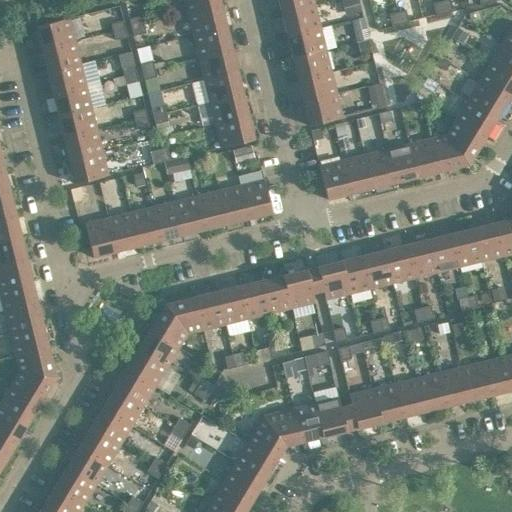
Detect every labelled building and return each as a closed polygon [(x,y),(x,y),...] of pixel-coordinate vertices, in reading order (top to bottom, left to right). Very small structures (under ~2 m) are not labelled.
[(220,0),(184,0),(188,13),(221,5),(220,0)] [(278,0),(282,13),(315,5),(313,0),(278,0)] [(342,0),(346,13),(362,9),(359,0),(342,0)] [(453,11),(450,0),(443,0),(442,1),(445,13),(453,11)] [(433,3),(436,15),(445,13),(442,1),(433,3)] [(193,35),(227,27),(221,5),(188,13),(193,35)] [(287,35),(321,27),(315,5),(282,13),(287,35)] [(409,22),(406,9),(398,11),(401,24),(409,22)] [(389,13),(392,26),(401,24),(398,11),(389,13)] [(142,15),(129,18),(131,27),(144,24),(142,15)] [(364,16),(352,19),(357,41),(369,39),(369,38),(364,16)] [(69,17),(36,26),(42,49),(75,41),(69,17)] [(124,20),(111,23),(113,31),(126,28),(124,20)] [(133,35),(146,32),(144,24),(131,27),(133,35)] [(511,26),(502,42),(511,47),(511,26)] [(227,27),(193,35),(199,57),(232,49),(227,27)] [(321,27),(287,35),(293,58),(326,49),(321,27)] [(115,40),(128,37),(126,28),(113,31),(115,40)] [(458,28),(452,37),(462,43),(468,34),(458,28)] [(369,39),(357,41),(361,55),(372,52),(369,39)] [(47,71),(81,63),(75,41),(42,49),(47,71)] [(511,47),(502,42),(491,61),(511,74),(511,47)] [(204,79),(238,71),(232,49),(199,57),(204,79)] [(326,49),(293,58),(298,80),(331,71),(326,49)] [(451,64),(440,57),(435,65),(446,71),(451,64)] [(92,60),(81,63),(47,71),(53,93),(98,82),(92,60)] [(153,60),(140,63),(142,71),(155,68),(153,60)] [(511,92),(511,74),(491,61),(479,81),(508,99),(511,92)] [(134,64),(122,67),(124,76),(137,72),(134,64)] [(144,79),(157,76),(155,68),(142,71),(144,79)] [(243,93),(238,71),(204,79),(192,82),(197,105),(210,102),(243,93)] [(331,71),(298,80),(304,102),(337,94),(331,71)] [(137,72),(124,76),(130,98),(142,95),(137,72)] [(423,85),(433,91),(437,83),(427,77),(423,85)] [(508,99),(479,81),(467,100),(497,118),(508,99)] [(58,115),(91,107),(103,104),(98,82),(53,93),(58,115)] [(380,82),(367,86),(373,108),(385,105),(380,82)] [(215,124),(248,115),(243,93),(210,102),(215,124)] [(309,125),(343,117),(337,94),(304,102),(309,125)] [(419,98),(415,102),(423,110),(424,111),(430,104),(419,97),(419,98)] [(467,100),(455,120),(485,138),(497,118),(467,100)] [(164,104),(151,107),(153,115),(166,112),(164,104)] [(91,107),(58,115),(64,137),(97,129),(91,107)] [(145,108),(133,111),(135,120),(147,117),(145,108)] [(399,108),(390,110),(393,122),(402,120),(399,108)] [(155,124),(168,121),(166,112),(153,115),(155,124)] [(221,147),(254,139),(248,115),(215,124),(221,147)] [(137,128),(150,125),(147,117),(135,120),(137,128)] [(364,117),(357,119),(359,128),(366,126),(364,117)] [(485,138),(455,120),(447,134),(431,138),(439,171),(469,164),(485,138)] [(334,124),(337,136),(347,134),(344,122),(334,124)] [(69,160),(102,151),(97,129),(64,137),(69,160)] [(409,143),(417,177),(439,171),(431,138),(409,143)] [(387,149),(395,182),(417,177),(409,143),(387,149)] [(251,145),(233,149),(236,162),(255,157),(251,145)] [(170,160),(167,147),(158,149),(162,162),(170,160)] [(150,151),(153,164),(162,162),(158,149),(150,151)] [(364,154),(373,187),(395,182),(387,149),(364,154)] [(75,183),(108,175),(102,151),(69,160),(75,183)] [(342,160),(351,193),(373,187),(364,154),(342,160)] [(187,156),(164,161),(167,174),(189,169),(187,156)] [(319,165),(327,199),(351,193),(342,160),(319,165)] [(5,170),(0,171),(0,194),(10,192),(5,170)] [(143,172),(133,174),(136,186),(146,184),(143,172)] [(272,212),(264,179),(241,185),(249,218),(272,212)] [(219,190),(227,223),(249,218),(241,185),(219,190)] [(197,196),(205,229),(227,223),(219,190),(197,196)] [(0,218),(16,214),(10,192),(0,194),(0,218)] [(174,201),(183,234),(205,229),(197,196),(174,201)] [(183,234),(174,201),(152,206),(160,240),(183,234)] [(160,240),(152,206),(130,212),(138,245),(160,240)] [(138,245),(130,212),(108,217),(116,251),(138,245)] [(16,214),(0,218),(0,241),(21,236),(16,214)] [(85,223),(93,257),(116,251),(108,217),(85,223)] [(511,217),(511,218),(496,222),(504,255),(511,253),(511,217)] [(504,255),(496,222),(473,227),(482,261),(504,255)] [(482,261),(473,227),(451,233),(459,266),(482,261)] [(459,266),(451,233),(429,238),(437,272),(459,266)] [(0,265),(27,259),(21,236),(0,241),(0,265)] [(437,272),(429,238),(407,244),(415,277),(437,272)] [(415,277),(407,244),(385,249),(393,282),(415,277)] [(393,282),(385,249),(363,255),(371,288),(393,282)] [(371,288),(363,255),(341,260),(349,293),(371,288)] [(27,259),(0,265),(0,288),(32,281),(27,259)] [(323,290),(326,299),(349,293),(341,260),(313,267),(307,268),(313,292),(319,291),(323,290)] [(313,292),(307,268),(284,274),(292,307),(315,302),(313,292)] [(292,307),(284,274),(261,279),(270,313),(292,307)] [(239,285),(248,318),(270,313),(261,279),(239,285)] [(0,293),(4,311),(38,303),(32,281),(0,288),(0,293)] [(248,318),(239,285),(217,290),(225,324),(248,318)] [(504,286),(491,289),(494,301),(507,297),(504,286)] [(195,296),(203,329),(225,324),(217,290),(195,296)] [(478,307),(475,294),(467,296),(470,309),(478,307)] [(203,329),(195,296),(165,303),(149,329),(179,347),(187,333),(203,329)] [(458,298),(461,311),(470,309),(467,296),(458,298)] [(38,303),(4,311),(10,333),(43,325),(38,303)] [(434,318),(431,305),(423,307),(426,320),(434,318)] [(414,309),(417,322),(426,320),(423,307),(414,309)] [(390,329),(387,316),(378,318),(381,331),(390,329)] [(370,320),(373,333),(381,331),(378,318),(370,320)] [(463,321),(451,324),(454,336),(466,333),(463,321)] [(448,322),(437,325),(440,334),(451,332),(448,322)] [(15,355),(49,347),(43,325),(10,333),(15,355)] [(333,329),(336,342),(347,339),(344,327),(333,329)] [(420,328),(405,331),(408,342),(423,338),(420,328)] [(179,347),(149,329),(138,349),(167,367),(179,347)] [(311,335),(314,347),(326,344),(322,332),(311,335)] [(404,332),(393,334),(395,343),(406,340),(404,332)] [(383,336),(361,342),(364,351),(385,346),(383,336)] [(289,353),(286,341),(277,343),(280,355),(289,353)] [(269,345),(272,357),(280,355),(277,343),(269,345)] [(337,348),(341,360),(352,357),(349,345),(337,348)] [(11,385),(40,403),(56,377),(49,347),(15,355),(19,371),(11,385)] [(126,368),(155,386),(167,367),(138,349),(126,368)] [(327,350),(316,353),(319,365),(330,363),(327,350)] [(244,364),(241,352),(233,354),(236,366),(244,364)] [(225,356),(228,368),(236,366),(233,354),(225,356)] [(304,356),(294,359),(297,371),(307,368),(304,356)] [(511,389),(511,383),(505,356),(483,361),(491,395),(511,389)] [(491,395),(483,361),(461,367),(469,400),(491,395)] [(469,400),(461,367),(439,372),(447,405),(469,400)] [(155,386),(126,368),(114,388),(143,406),(155,386)] [(447,405),(439,372),(417,377),(425,411),(447,405)] [(425,411),(417,377),(394,383),(403,416),(425,411)] [(214,385),(203,378),(199,386),(210,392),(214,385)] [(403,416),(394,383),(372,388),(381,422),(403,416)] [(40,403),(11,385),(0,402),(0,405),(28,423),(40,403)] [(194,393),(205,400),(210,392),(199,386),(194,393)] [(102,407),(132,425),(143,406),(114,388),(102,407)] [(346,405),(341,406),(341,407),(346,429),(347,429),(347,430),(352,429),(381,422),(372,388),(349,394),(351,404),(346,405)] [(347,430),(347,429),(346,429),(341,407),(341,406),(338,397),(315,403),(324,436),(347,430)] [(293,408),(301,441),(324,436),(315,403),(293,408)] [(0,432),(16,442),(28,423),(0,405),(0,432)] [(132,425),(102,407),(90,427),(120,445),(132,425)] [(301,441),(293,408),(263,415),(248,442),(277,459),(285,445),(301,441)] [(191,424),(180,417),(175,425),(186,432),(191,424)] [(171,432),(182,439),(186,432),(175,425),(171,432)] [(79,446),(108,464),(120,445),(90,427),(79,446)] [(16,442),(0,432),(0,458),(5,462),(16,442)] [(200,440),(191,435),(186,442),(196,448),(200,440)] [(277,459),(248,442),(236,461),(265,479),(277,459)] [(108,464),(79,446),(67,466),(96,484),(108,464)] [(167,463),(157,456),(152,464),(163,471),(167,463)] [(265,479),(236,461),(224,480),(253,498),(265,479)] [(148,471),(159,478),(163,471),(152,464),(148,471)] [(55,485),(84,503),(96,484),(67,466),(55,485)] [(166,473),(160,484),(168,488),(174,477),(166,473)] [(245,511),(253,498),(224,480),(212,500),(231,511),(245,511)] [(79,511),(84,503),(55,485),(43,505),(54,511),(79,511)] [(144,502),(133,495),(128,503),(139,510),(144,502)] [(151,499),(145,508),(151,511),(152,511),(158,504),(151,499)] [(231,511),(212,500),(204,511),(231,511)] [(124,510),(127,511),(137,511),(139,510),(128,503),(124,510)]
